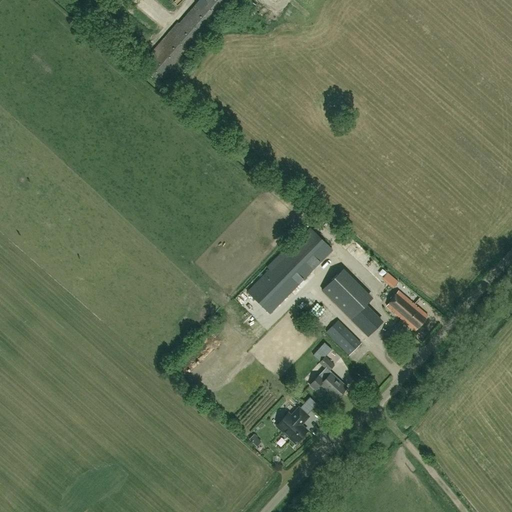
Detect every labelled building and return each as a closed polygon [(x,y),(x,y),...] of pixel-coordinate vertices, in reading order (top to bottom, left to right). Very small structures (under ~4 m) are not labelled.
[(199,40),(234,0),(200,0),(179,24),(178,23),(140,66),(162,85),(201,42),(199,40)] [(255,1),(239,18),(244,23),(260,6),(255,1)] [(269,312),(332,249),(311,228),(247,291),(269,312)] [(356,247),(350,254),(362,263),(368,256),(356,247)] [(415,330),(428,315),(399,291),(386,307),(415,330)] [(313,293),(304,301),(317,314),(325,306),(313,293)] [(361,334),(381,327),(373,301),(353,308),(361,334)] [(338,320),(326,332),(349,355),(361,343),(338,320)] [(313,355),(320,362),(323,358),(325,356),(332,349),(324,343),(313,355)] [(333,351),(328,355),(334,364),(339,360),(333,351)] [(347,388),(331,373),(329,371),(334,365),(325,356),(323,358),(320,362),(319,363),(325,368),(310,385),(316,390),(321,384),(337,399),(347,388)] [(276,426),(296,443),(307,431),(301,425),(308,417),(299,408),(291,416),(288,413),(276,426)]
